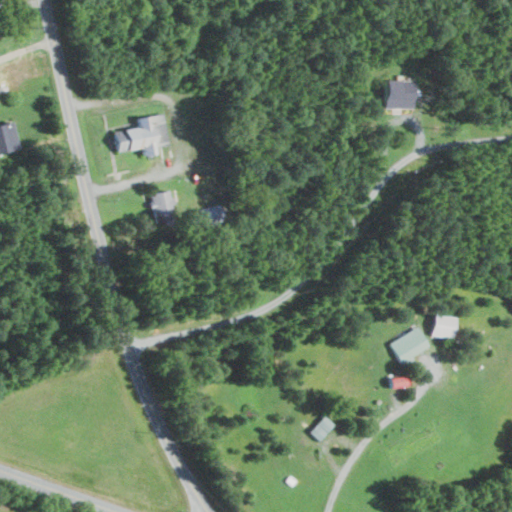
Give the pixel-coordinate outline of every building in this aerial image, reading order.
[(406,106),(406,80),(376,80),(376,107),(406,106)] [(107,152),(136,146),(137,155),(152,151),(151,145),(164,142),(158,111),(129,117),(131,125),(103,131),(107,152)] [(148,216),(169,211),(163,188),(142,193),(148,216)] [(424,335),(446,336),(446,315),(425,314),(424,335)] [(382,340),(392,361),(421,348),(411,327),(382,340)] [(312,440),(328,423),(318,414),(303,431),(312,440)]
